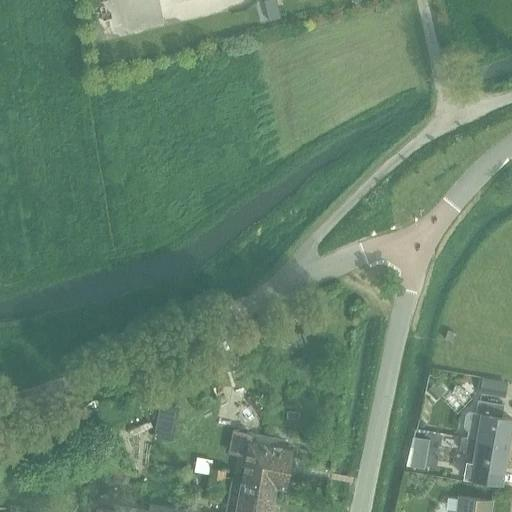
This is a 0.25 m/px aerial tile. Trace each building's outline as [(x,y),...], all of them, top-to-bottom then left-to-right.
[(275,0),(268,0),(265,1),(269,21),(280,18),(275,0)] [(482,378),(479,394),(505,398),(507,383),(482,378)] [(436,381),(427,390),(435,399),(445,390),(436,381)] [(470,430),(469,438),(508,445),(511,423),(511,419),(502,417),(504,405),(478,400),(476,414),(470,413),(466,415),(464,426),(467,429),(470,430)] [(156,418),(154,434),(173,437),(176,421),(156,418)] [(271,511),(276,486),(287,489),(294,450),(249,441),(250,434),(233,431),(228,455),(239,457),(238,464),(245,466),(236,511),(271,511)] [(508,445),(469,438),(461,437),(459,449),(475,452),(473,464),(468,463),(465,476),(502,482),(508,445)] [(413,453),(411,466),(424,468),(426,456),(413,453)] [(211,465),(210,475),(225,478),(227,468),(211,465)] [(490,511),(492,501),(460,497),(457,511),(490,511)]
